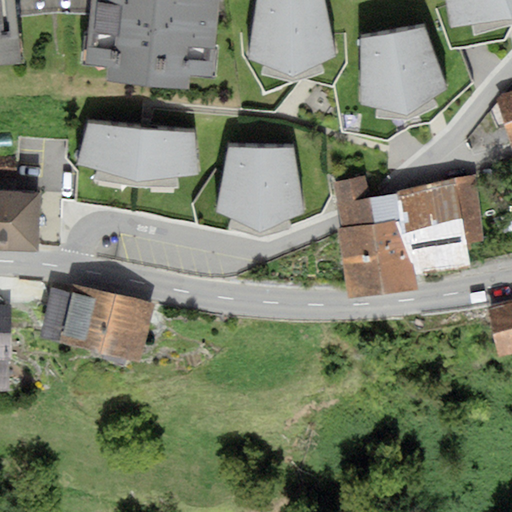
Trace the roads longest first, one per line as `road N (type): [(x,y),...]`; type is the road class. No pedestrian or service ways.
road 1 (tertiary): [(75,271),(293,305),(436,298),(511,282)]
road 2 (residential): [(75,271),(90,230),(105,223),(269,250),(337,222),(426,162)]
road 3 (residential): [(426,162),(511,72)]
